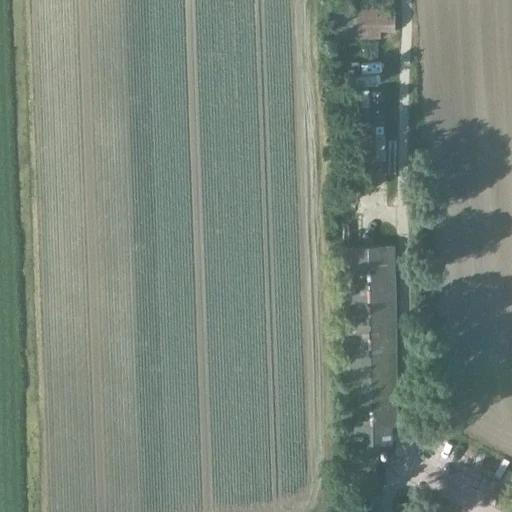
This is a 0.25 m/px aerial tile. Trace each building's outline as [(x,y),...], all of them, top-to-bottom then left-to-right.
[(335,39),(379,37),(379,31),(394,31),(394,7),(334,9),(335,39)] [(376,166),(386,166),(385,146),(376,146),(376,166)] [(346,464),(348,464),(349,479),(373,478),(372,463),(378,463),(378,446),(391,445),(390,425),(396,424),(393,244),(340,246),(346,464)] [(397,506),(408,506),(409,489),(398,488),(397,506)] [(368,505),(369,495),(340,493),(339,503),(368,505)]
